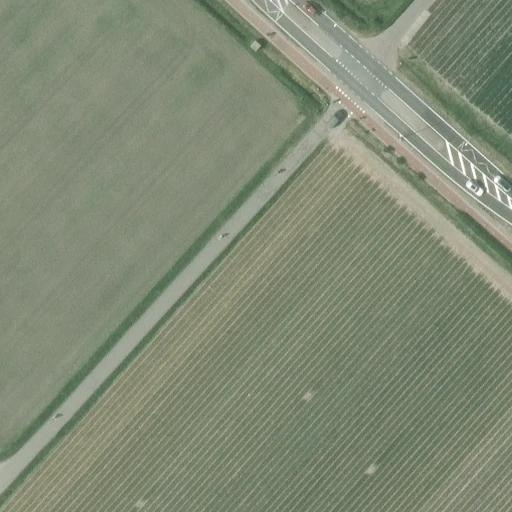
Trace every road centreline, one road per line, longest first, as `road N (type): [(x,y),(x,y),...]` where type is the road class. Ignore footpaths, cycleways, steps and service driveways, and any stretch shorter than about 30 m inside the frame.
road 1 (unclassified): [(0,484),(363,76)]
road 2 (secondary): [(511,204),(363,76)]
